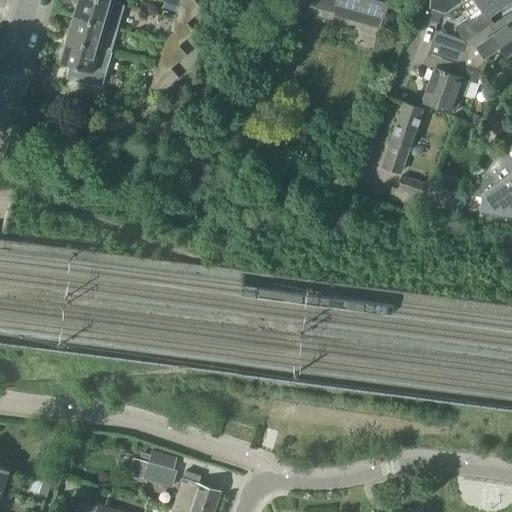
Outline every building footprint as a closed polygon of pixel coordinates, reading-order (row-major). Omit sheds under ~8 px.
[(103,0),(76,0),(72,16),(105,25),(112,2),(103,0)] [(191,0),(179,0),(173,19),(185,23),(201,9),(193,0),(191,0)] [(302,0),(302,3),(333,12),(335,13),(334,15),(379,27),(386,0),(302,0)] [(428,0),(428,9),(444,14),(451,9),(445,0),(428,0)] [(453,26),(464,42),(471,38),(493,23),(488,16),(511,0),(475,0),(481,8),(453,26)] [(456,64),(480,73),(480,72),(482,73),(486,61),(483,56),(498,45),(506,56),(511,51),(511,10),(493,23),(471,38),(464,42),(460,51),(456,64)] [(72,16),(66,38),(110,51),(117,28),(105,25),(72,16)] [(173,19),(165,42),(178,46),(193,32),(185,23),(173,19)] [(110,51),(66,38),(59,62),(103,75),(110,51)] [(427,53),(456,64),(460,51),(431,41),(427,53)] [(165,42),(157,65),(170,69),(185,55),(178,46),(165,42)] [(480,73),(456,64),(427,53),(423,64),(433,67),(421,101),(453,113),(460,95),(463,97),(469,80),(476,83),(480,73)] [(170,69),(157,65),(149,87),(161,91),(178,78),(170,69)] [(402,102),(381,165),(400,172),(421,109),(402,102)] [(511,136),(467,192),(469,194),(467,206),(511,216),(511,136)] [(401,176),(397,188),(422,197),(426,185),(401,176)] [(453,212),(466,193),(451,192),(438,187),(435,179),(426,185),(422,197),(420,206),(453,212)] [(128,474),(171,486),(175,470),(172,470),(147,462),(133,458),(130,467),(128,474)] [(0,466),(0,489),(2,490),(9,470),(0,466)] [(181,482),(172,509),(182,511),(212,511),(219,491),(193,482),(196,475),(185,472),(181,482)] [(38,493),(46,496),(50,484),(42,481),(38,493)] [(81,502),(77,511),(121,511),(97,504),(96,507),(81,502)]
